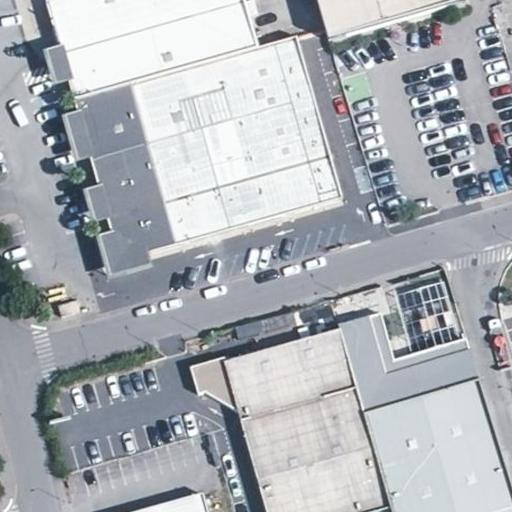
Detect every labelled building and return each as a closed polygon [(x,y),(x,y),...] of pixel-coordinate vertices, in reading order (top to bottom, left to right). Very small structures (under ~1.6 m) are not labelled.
[(114,92),(133,86),(260,50),(245,0),(65,0),(47,5),(61,53),(73,97),(74,103),(114,92)] [(315,0),(325,31),(329,44),(463,2),(462,0),(315,0)] [(346,200),(300,39),(260,50),(133,86),(114,92),(74,103),(79,120),(92,169),(99,193),(108,227),(112,240),(115,250),(133,260),(143,258),(160,253),(179,248),(346,200)] [(73,97),(61,53),(41,59),(53,102),(73,97)] [(92,169),(79,120),(60,126),(73,174),(92,169)] [(108,227),(99,193),(80,198),(89,232),(108,227)] [(149,277),(143,258),(133,260),(115,250),(112,240),(93,245),(105,289),(149,277)] [(62,306),(65,315),(78,312),(75,302),(62,306)] [(363,414),(480,378),(471,351),(383,377),(368,327),(339,336),(363,414)] [(266,511),(391,511),(363,414),(339,336),(227,368),(266,511)] [(511,511),(511,484),(507,469),(480,378),(363,414),(391,511),(511,511)] [(207,511),(203,495),(145,511),(207,511)]
